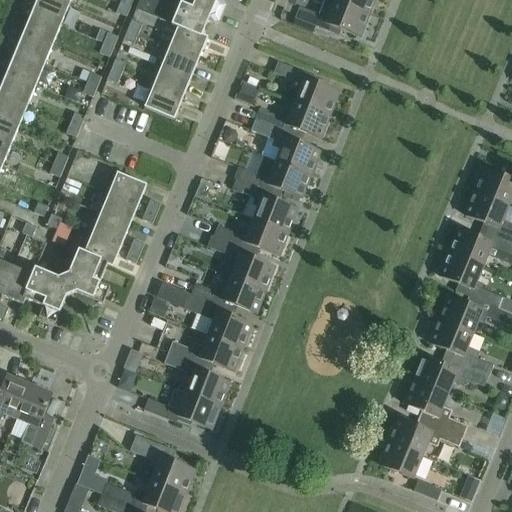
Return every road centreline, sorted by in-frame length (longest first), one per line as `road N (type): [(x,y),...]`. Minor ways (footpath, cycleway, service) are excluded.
road 1 (residential): [(105,371),(190,168)]
road 2 (residential): [(190,168),(262,0)]
road 3 (residential): [(50,511),(105,371)]
